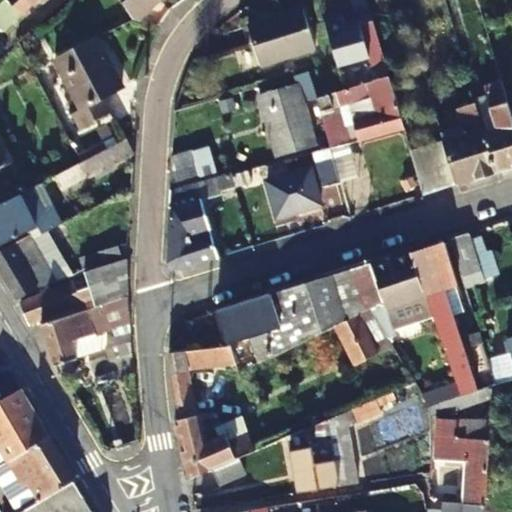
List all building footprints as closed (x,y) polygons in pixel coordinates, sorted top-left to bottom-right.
[(6,0),(21,16),(38,0),(6,0)] [(118,0),(131,22),(156,0),(118,0)] [(316,18),(329,66),(361,57),(364,69),(377,66),(364,18),(349,22),(350,26),(337,29),(333,14),(316,18)] [(306,56),(296,17),(242,31),(252,69),(306,56)] [(77,107),(70,111),(77,125),(109,108),(102,93),(119,83),(94,36),(51,59),(77,107)] [(285,77),(287,84),(254,96),(274,153),(307,142),(293,101),(308,96),(301,73),(285,77)] [(309,99),(326,149),(346,143),(335,105),(366,97),(371,113),(348,120),(354,141),(400,129),(383,78),(381,79),(335,92),(309,99)] [(247,106),(245,98),(254,96),(250,85),(218,93),(221,105),(230,102),(232,110),(247,106)] [(495,173),(511,167),(511,123),(502,92),(472,102),(473,105),(495,173)] [(456,110),(464,135),(442,143),(455,186),(495,173),(473,105),(456,110)] [(91,156),(98,171),(133,155),(134,133),(91,156)] [(0,167),(14,160),(0,134),(0,167)] [(337,180),(356,174),(346,143),(326,149),(337,180)] [(442,143),(408,153),(423,195),(455,186),(442,143)] [(326,149),(311,152),(322,186),(337,181),(337,180),(326,149)] [(168,192),(195,183),(187,153),(169,159),(168,192)] [(80,162),(56,175),(63,189),(87,176),(80,162)] [(318,206),(307,171),(265,184),(276,219),(318,206)] [(216,256),(199,199),(234,189),(230,178),(229,174),(195,183),(168,192),(164,263),(176,268),(216,256)] [(230,178),(234,189),(243,186),(239,176),(230,178)] [(24,191),(0,203),(0,247),(0,248),(36,230),(32,219),(42,214),(33,196),(28,198),(24,191)] [(79,215),(76,217),(84,233),(94,253),(113,243),(98,214),(107,210),(104,204),(91,209),(79,215)] [(81,235),(84,233),(76,217),(72,219),(81,235)] [(59,226),(66,242),(81,235),(72,219),(59,226)] [(464,233),(448,240),(463,286),(482,280),(466,232),(464,233)] [(0,251),(0,272),(17,301),(40,287),(55,282),(32,242),(37,240),(34,235),(19,241),(5,249),(0,251)] [(441,242),(406,255),(415,279),(429,317),(460,393),(481,386),(478,377),(471,379),(441,287),(453,283),(441,242)] [(119,249),(100,254),(104,266),(123,259),(119,249)] [(415,279),(406,255),(386,262),(385,257),(367,262),(378,301),(367,307),(374,321),(382,334),(385,338),(395,333),(382,309),(400,305),(405,324),(429,317),(415,279)] [(98,268),(84,272),(89,289),(125,276),(125,262),(125,258),(123,259),(104,266),(98,268)] [(363,309),(367,307),(378,301),(367,262),(349,268),(363,309)] [(214,310),(226,346),(246,339),(255,364),(337,322),(363,309),(349,268),(214,310)] [(125,276),(89,289),(96,306),(126,295),(126,292),(125,277),(125,276)] [(28,321),(30,324),(78,305),(71,285),(22,304),(28,321)] [(96,306),(43,326),(56,368),(78,360),(72,342),(94,333),(91,323),(113,316),(117,355),(132,354),(126,295),(96,306)] [(363,309),(337,322),(350,360),(391,347),(385,338),(382,334),(374,321),(367,307),(363,309)] [(463,334),(474,367),(486,364),(476,330),(463,334)] [(511,334),(503,337),(511,364),(511,334)] [(226,346),(161,355),(171,404),(191,399),(186,370),(222,365),(235,404),(243,400),(235,374),(226,346)] [(463,458),(463,501),(481,502),(482,482),(484,442),(488,384),(481,386),(460,393),(436,402),(436,457),(463,458)] [(0,465),(7,462),(48,437),(20,390),(0,400),(0,465)] [(167,404),(170,422),(199,414),(205,412),(201,397),(191,399),(171,404),(167,404)] [(252,452),(245,433),(220,444),(218,434),(217,434),(205,438),(199,414),(170,422),(184,481),(185,480),(208,471),(232,460),(252,452)] [(337,415),(282,438),(297,493),(348,484),(356,482),(337,415)] [(214,425),(217,434),(218,434),(220,444),(245,433),(239,418),(214,425)] [(21,484),(12,498),(16,504),(20,511),(73,481),(48,437),(7,462),(21,484)] [(232,460),(208,471),(214,486),(239,476),(232,460)] [(20,511),(59,511),(83,498),(73,481),(20,511)] [(90,511),(83,498),(59,511),(90,511)] [(481,511),(481,502),(463,501),(445,501),(444,511),(481,511)]
